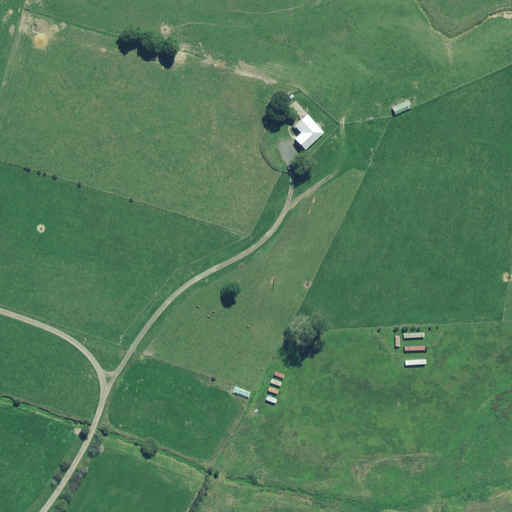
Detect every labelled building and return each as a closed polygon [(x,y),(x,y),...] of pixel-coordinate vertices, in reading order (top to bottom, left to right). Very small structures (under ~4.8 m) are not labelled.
[(411,108),(408,101),(392,108),(395,115),(411,108)] [(323,134),(306,115),(293,126),(300,134),(294,139),(304,150),(323,134)] [(285,375),(275,371),(273,376),(283,380),(285,375)] [(222,382),(215,379),(213,384),(220,387),(222,382)] [(282,383),(271,379),(270,383),(280,387),(282,383)] [(277,400),(267,396),(265,400),(275,405),(277,400)]
